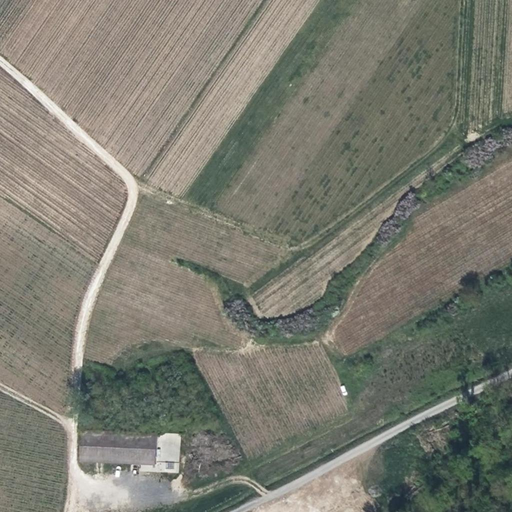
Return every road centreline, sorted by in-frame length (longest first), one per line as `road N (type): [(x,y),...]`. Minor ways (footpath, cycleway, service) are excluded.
road 1 (track): [(69,511),(81,335),(132,183),(0,59)]
road 2 (track): [(462,0),(452,124),(393,183),(305,245),(265,238),(132,183)]
road 3 (track): [(511,262),(336,365),(352,418),(241,479)]
road 4 (track): [(511,374),(236,511)]
road 5 (track): [(71,502),(142,503),(241,479),(270,496)]
